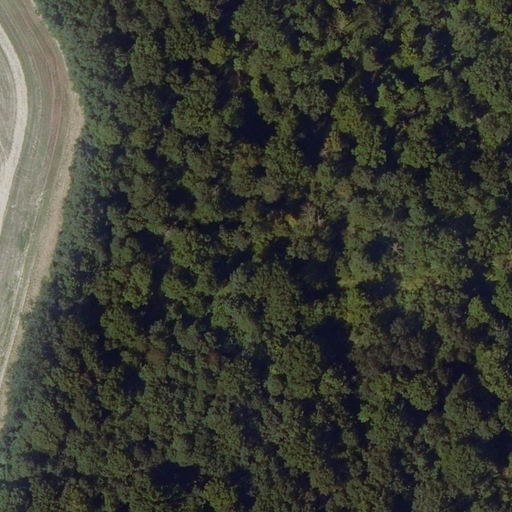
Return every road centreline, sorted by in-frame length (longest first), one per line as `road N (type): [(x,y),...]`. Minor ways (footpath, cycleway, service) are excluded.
road 1 (track): [(2,511),(143,0)]
road 2 (track): [(511,264),(67,277)]
